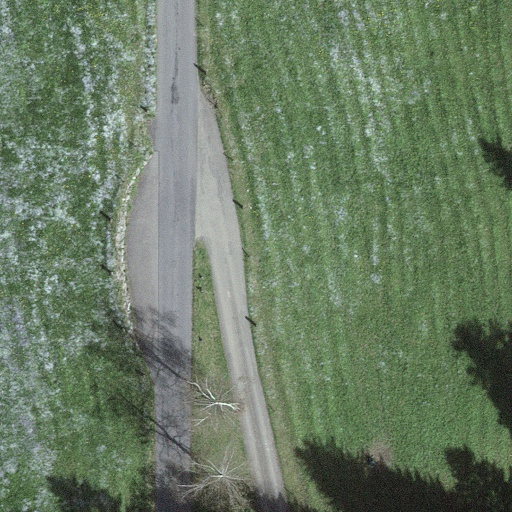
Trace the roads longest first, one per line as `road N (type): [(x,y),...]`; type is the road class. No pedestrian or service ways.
road 1 (unclassified): [(177,0),(170,511)]
road 2 (track): [(178,61),(208,167),(275,511)]
